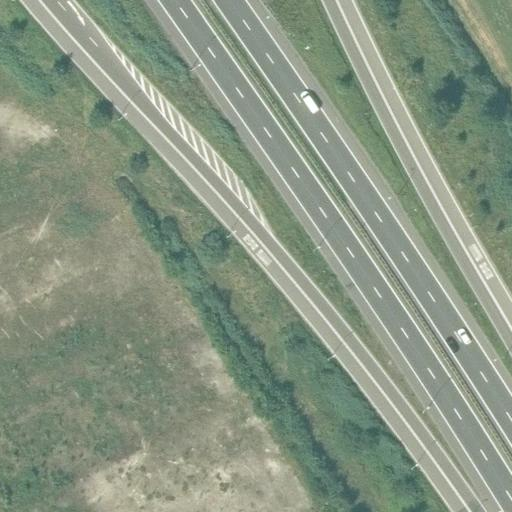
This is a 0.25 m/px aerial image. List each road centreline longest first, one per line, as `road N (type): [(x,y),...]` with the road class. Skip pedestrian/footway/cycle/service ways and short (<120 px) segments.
road 1 (trunk): [(52,0),(264,242),(473,511)]
road 2 (trunk): [(173,0),(447,393),(511,503)]
road 3 (trunk): [(511,419),(230,0)]
road 4 (trunk): [(511,347),(329,0)]
